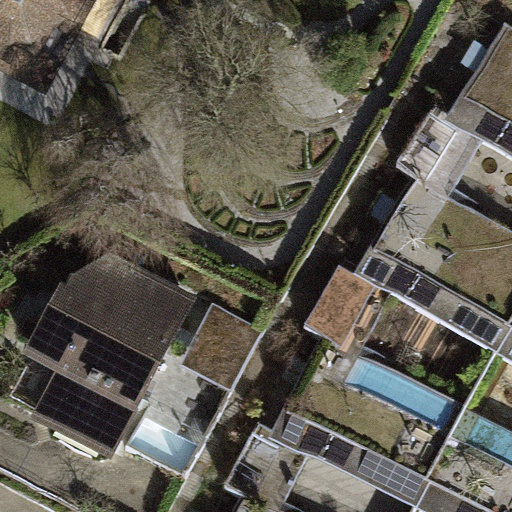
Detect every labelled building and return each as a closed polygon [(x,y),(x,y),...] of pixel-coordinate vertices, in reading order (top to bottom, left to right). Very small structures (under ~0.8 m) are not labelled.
[(0,0),(0,80),(56,109),(111,0),(0,0)] [(511,46),(456,140),(511,173),(511,46)] [(511,347),(511,243),(419,191),(360,293),(498,372),(511,347)] [(37,429),(120,471),(201,312),(106,264),(66,298),(25,378),(55,393),(37,429)] [(266,341),(216,316),(185,377),(235,402),(266,341)] [(511,347),(498,372),(511,379),(511,347)] [(424,511),(470,422),(331,352),(278,456),(389,511),(424,511)] [(511,511),(511,442),(470,422),(424,511),(511,511)]
